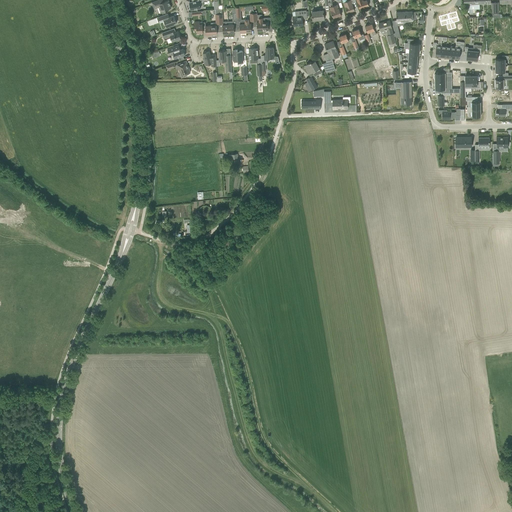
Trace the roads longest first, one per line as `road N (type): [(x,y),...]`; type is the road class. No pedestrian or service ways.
road 1 (tertiary): [(73,511),(58,452),(59,409),(125,245)]
road 2 (tertiary): [(134,213),(133,102),(100,0)]
road 3 (track): [(282,114),(430,112)]
